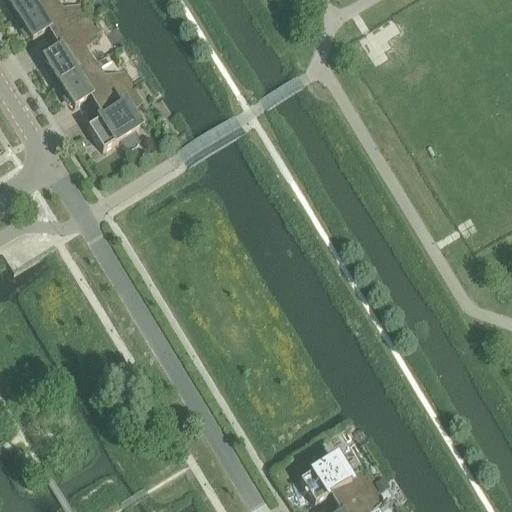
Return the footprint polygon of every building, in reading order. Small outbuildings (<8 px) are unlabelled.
[(4,0),(7,3),(4,4),(13,22),(14,23),(49,0),(4,0)] [(54,44),(60,40),(91,21),(81,6),(61,12),(53,0),(49,0),(14,23),(26,39),(28,38),(32,44),(48,34),(54,44)] [(60,40),(54,44),(61,54),(45,64),(49,70),(47,71),(56,89),(55,89),(56,90),(94,65),(86,52),(100,36),(91,21),(60,40)] [(97,111),(102,107),(133,88),(123,73),(103,79),(94,65),(56,90),(69,106),(70,105),(74,111),(90,101),(97,111)] [(102,107),(97,111),(103,121),(87,131),(102,155),(119,145),(121,148),(124,151),(127,152),(131,152),(134,151),(137,148),(138,145),(138,141),(137,138),(135,135),(139,133),(129,118),(142,103),(133,88),(102,107)] [(330,499),(336,509),(342,506),(373,487),(364,472),(345,477),(336,462),(332,464),(330,461),(328,458),(324,457),(321,457),(317,458),(315,460),(313,464),(313,467),(314,471),(316,474),(299,485),(314,509),(330,499)] [(383,481),(374,487),(380,496),(389,490),(383,481)] [(373,487),(342,506),(336,509),(338,511),(374,511),(383,503),(373,487)]
